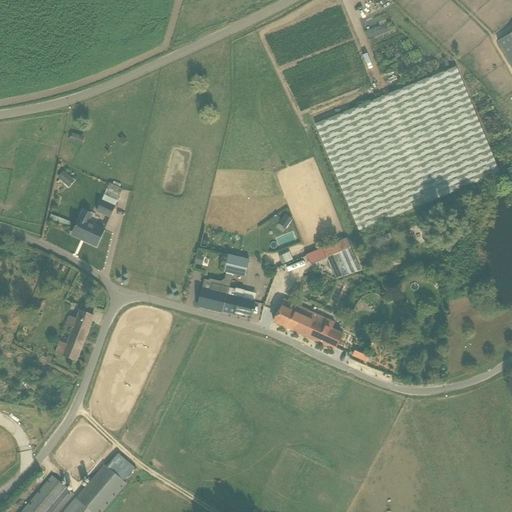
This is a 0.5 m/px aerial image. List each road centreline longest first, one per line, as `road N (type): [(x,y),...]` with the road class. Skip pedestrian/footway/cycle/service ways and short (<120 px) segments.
road 1 (unclassified): [(118,293),(262,331),(411,392),(456,388),(511,361)]
road 2 (unclassified): [(0,115),(91,93),(292,0)]
road 3 (unclassified): [(0,494),(45,452),(75,408),(118,293)]
road 4 (track): [(75,408),(134,461),(214,511)]
road 5 (unclassified): [(118,293),(43,245),(0,229)]
road 6 (track): [(397,511),(381,462),(418,392)]
